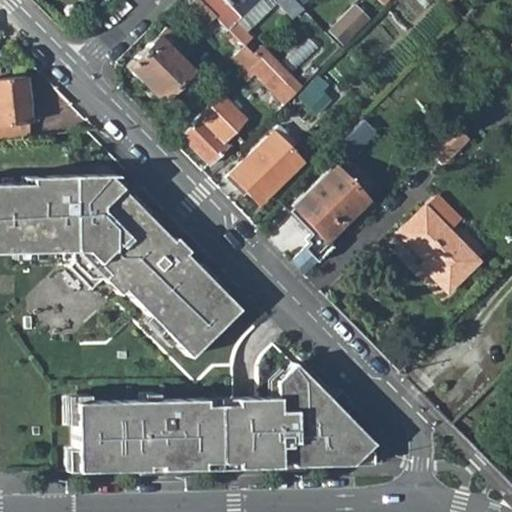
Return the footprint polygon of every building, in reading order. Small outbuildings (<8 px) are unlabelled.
[(225,28),(197,0),(190,0),(183,7),(197,22),(203,16),(207,20),(204,23),(222,40),(218,43),(243,68),(254,57),(242,44),(225,28)] [(197,0),(225,28),(238,16),(248,26),(274,0),(288,15),(298,5),(292,0),(197,0)] [(345,43),(370,13),(353,0),(352,0),(328,30),(345,43)] [(440,0),(461,20),(470,10),(460,0),(440,0)] [(248,26),(238,16),(225,28),(242,44),(254,32),(248,26)] [(169,50),(177,43),(162,27),(154,35),(169,50)] [(138,81),(142,78),(160,96),(187,69),(169,50),(154,35),(124,65),(138,81)] [(291,94),(254,57),(243,68),(239,73),(246,80),(253,74),(268,90),(270,89),(273,93),(263,103),(272,113),(291,94)] [(0,79),(0,138),(28,136),(23,77),(0,79)] [(293,98),(300,104),(314,91),(308,84),(293,98)] [(207,105),(177,134),(208,163),(224,147),(220,142),(243,120),(217,94),(207,105)] [(370,130),(360,120),(337,144),(347,153),(370,130)] [(453,123),(427,149),(440,164),(467,137),(453,123)] [(285,148),(292,142),(275,125),(269,131),(285,148)] [(236,183),(256,203),(299,162),(285,148),(269,131),(223,177),(232,186),(236,183)] [(361,199),(329,165),(288,205),(312,229),(303,237),(306,241),(288,260),(301,273),(330,245),(323,237),(361,199)] [(71,176),(29,177),(30,184),(22,184),(0,184),(0,252),(13,252),(32,252),(51,251),(72,251),(72,263),(90,280),(101,280),(116,295),(120,290),(145,316),(171,343),(186,358),(208,337),(207,336),(214,330),(215,330),(236,310),(221,295),(195,268),(181,254),(185,251),(172,238),(169,242),(156,228),(130,201),(118,189),(116,187),(104,175),(71,176)] [(120,184),(111,175),(104,175),(116,187),(120,184)] [(430,195),(420,205),(445,230),(455,219),(430,195)] [(130,201),(156,228),(160,224),(137,200),(134,197),(130,201)] [(420,205),(393,232),(415,254),(417,251),(423,257),(416,264),(442,291),(474,259),(445,230),(420,205)] [(199,264),(195,268),(221,295),(225,291),(199,264)] [(171,343),(145,316),(141,320),(167,347),(171,343)] [(273,382),(273,398),(266,398),(258,398),(230,399),(230,404),(213,405),(215,461),(233,460),(233,467),(274,467),(348,465),(364,449),(369,443),(291,364),(281,374),(273,382)] [(266,398),(273,398),(273,382),(281,374),(276,370),(266,381),(266,398)] [(63,424),(70,424),(69,402),(85,401),(85,395),(62,395),(63,424)] [(213,405),(199,405),(199,399),(155,400),(139,400),(85,401),(69,402),(70,424),(70,433),(71,433),(71,439),(70,440),(70,449),(71,471),(131,469),(140,469),(140,464),(155,464),(156,469),(196,468),(196,461),(215,461),(213,405)] [(71,471),(70,449),(62,449),(63,471),(71,471)] [(369,454),(364,449),(348,465),(369,465),(369,454)] [(156,469),(155,464),(140,464),(140,469),(131,469),(131,474),(156,474),(156,469)]
